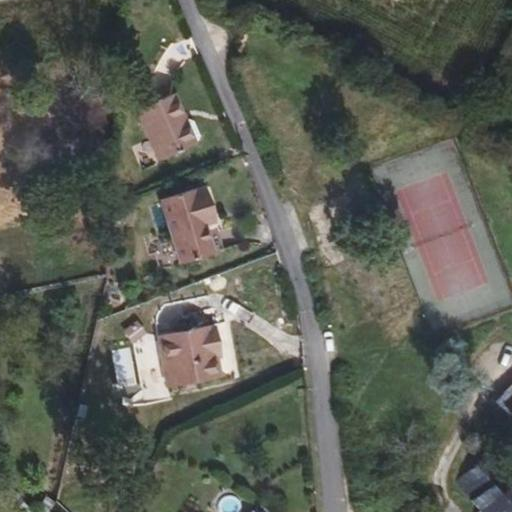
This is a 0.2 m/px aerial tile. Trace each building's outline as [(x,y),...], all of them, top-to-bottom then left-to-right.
[(195,144),(174,93),(137,108),(159,159),(195,144)] [(213,251),(204,221),(215,218),(205,186),(193,190),(193,187),(161,198),(180,261),(213,251)] [(217,352),(221,351),(215,321),(158,333),(168,384),(221,373),(217,352)] [(511,421),(511,381),(492,403),(511,421)] [(511,511),(511,467),(493,446),(454,480),(479,508),(473,511),(511,511)]
